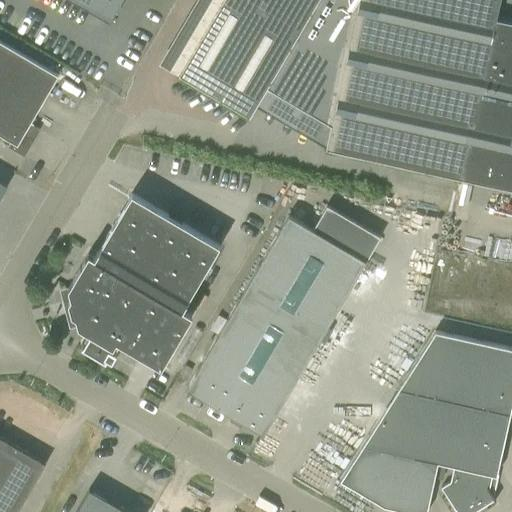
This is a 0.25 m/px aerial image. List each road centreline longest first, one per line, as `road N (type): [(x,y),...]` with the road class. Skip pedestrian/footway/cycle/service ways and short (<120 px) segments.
road 1 (unclassified): [(309,511),(0,329)]
road 2 (unclassified): [(0,317),(124,103)]
